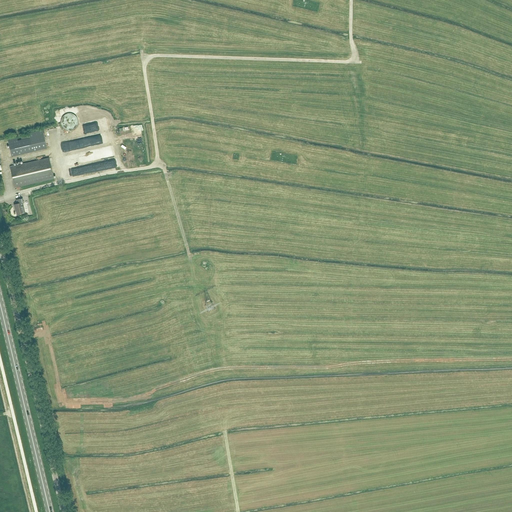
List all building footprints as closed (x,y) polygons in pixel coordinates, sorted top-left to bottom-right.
[(62,127),(64,129),(67,131),(70,131),(73,131),(76,129),(78,126),(78,122),(78,120),(76,117),(74,115),(72,114),(69,114),(66,115),(63,116),(62,119),(61,121),(61,124),(62,127)] [(47,149),(42,130),(30,133),(31,138),(17,141),(16,136),(8,138),(12,157),(47,149)] [(102,141),(102,138),(70,143),(70,147),(76,146),(77,150),(105,145),(104,141),(102,141)] [(106,158),(105,151),(85,155),(86,163),(106,158)] [(15,188),(16,188),(17,190),(20,189),(20,187),(54,179),(49,158),(10,168),(15,188)] [(107,163),(108,170),(121,168),(120,161),(107,163)] [(22,204),(23,203),(22,199),(16,200),(17,204),(14,205),(15,209),(16,209),(17,215),(25,213),(22,204)]
